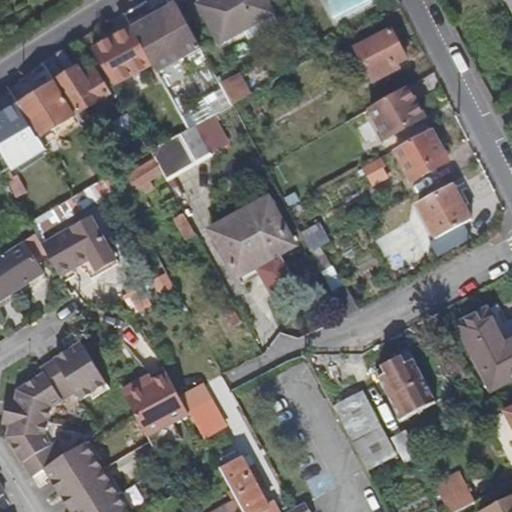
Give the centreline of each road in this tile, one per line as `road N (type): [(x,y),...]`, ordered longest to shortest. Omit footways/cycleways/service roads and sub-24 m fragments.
road 1 (residential): [(511,191),(417,0)]
road 2 (residential): [(327,342),(511,258)]
road 3 (residential): [(125,0),(0,69)]
road 4 (residential): [(344,511),(350,487),(296,385)]
